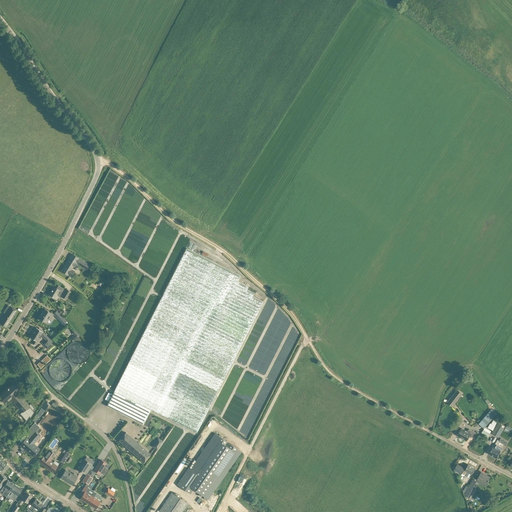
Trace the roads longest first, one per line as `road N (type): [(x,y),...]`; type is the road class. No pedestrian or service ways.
road 1 (track): [(98,162),(277,296),(332,373),(430,431)]
road 2 (unclassified): [(0,353),(62,246),(98,162)]
road 3 (unclassified): [(0,13),(98,162)]
road 4 (track): [(11,335),(47,391),(109,444)]
